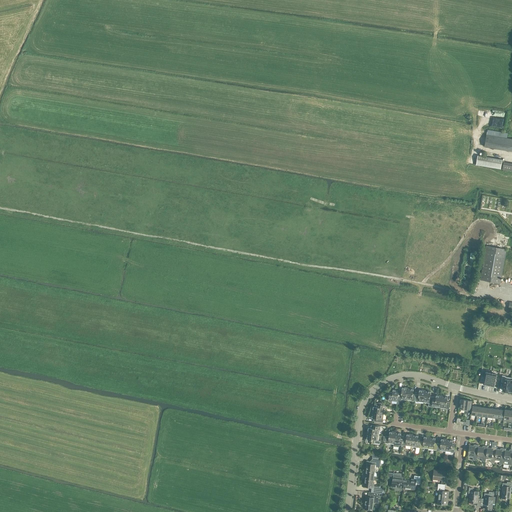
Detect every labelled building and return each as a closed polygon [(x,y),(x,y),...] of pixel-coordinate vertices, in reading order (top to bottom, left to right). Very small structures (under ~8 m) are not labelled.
[(487,135),(507,138),(508,133),(488,130),(487,135)] [(511,139),(507,138),(487,135),(486,135),(484,147),(511,151),(511,139)] [(502,160),(478,156),(476,165),(501,169),(502,160)] [(511,163),(504,162),(503,170),(511,171),(511,163)] [(486,246),(480,280),(500,284),(506,249),(486,246)] [(502,375),(501,381),(504,382),(503,390),(509,392),(509,391),(511,378),(505,377),(505,376),(502,375)] [(402,390),(399,390),(397,402),(400,402),(401,401),(402,399),(406,400),(408,388),(404,387),(404,388),(402,388),(402,390)] [(397,402),(399,390),(398,390),(398,388),(396,388),(395,390),(393,389),(393,391),(390,390),(390,391),(389,391),(388,392),(388,393),(390,394),(389,400),(389,401),(390,402),(391,402),(391,401),(397,402)] [(415,402),(416,394),(413,394),(414,389),(411,389),(412,388),(408,388),(406,400),(412,401),(415,402)] [(419,395),(416,394),(415,402),(418,402),(424,402),(425,390),(422,390),(419,390),(419,395)] [(432,407),(433,397),(430,396),(431,392),(429,391),(425,390),(424,402),(429,403),(429,406),(432,407)] [(436,397),(433,397),(432,407),(435,407),(441,408),(442,396),(439,395),(438,396),(436,395),(436,397)] [(442,396),(441,408),(446,408),(446,409),(449,409),(450,402),(447,402),(448,397),(446,397),(446,396),(442,396)] [(372,412),(376,413),(384,414),(385,409),(386,405),(384,405),(384,404),(382,403),(380,403),(380,405),(375,404),(374,407),(373,407),(373,409),(372,409),(372,412)] [(372,412),(371,416),(372,416),(372,418),(374,418),(374,421),(376,422),(383,423),(384,419),(383,419),(384,414),(376,413),(372,412)] [(367,434),(379,435),(380,430),(381,427),(371,425),(371,428),(368,428),(368,430),(367,430),(367,433),(367,434)] [(392,431),(392,432),(390,432),(389,436),(386,436),(385,443),(388,444),(388,443),(394,444),(396,432),(395,432),(392,431)] [(396,432),(394,444),(394,446),(399,447),(399,445),(402,446),(403,438),(404,436),(401,436),(401,433),(399,433),(399,432),(396,432)] [(367,434),(367,437),(367,439),(370,440),(369,443),(380,444),(381,441),(378,441),(379,435),(367,434)] [(413,434),(409,434),(407,434),(406,439),(403,438),(402,446),(406,446),(411,446),(413,434)] [(413,434),(411,446),(416,447),(416,448),(420,448),(421,441),(421,438),(418,438),(418,436),(416,435),(413,434)] [(430,437),(426,436),(426,437),(424,437),(424,441),(421,441),(420,448),(423,448),(428,449),(430,437)] [(435,443),(436,438),(433,438),(434,437),(430,437),(428,449),(434,449),(434,450),(437,450),(438,443),(435,443)] [(446,451),(447,439),(444,439),(441,439),(441,444),(438,443),(437,450),(440,451),(440,450),(446,451)] [(447,439),(446,451),(451,452),(454,453),(455,443),(452,443),(453,440),(451,440),(447,439)] [(475,445),(475,446),(469,446),(468,456),(473,457),(473,460),(477,460),(477,458),(478,447),(479,447),(479,445),(475,445)] [(484,448),(479,447),(478,447),(477,458),(482,458),(482,461),(486,462),(486,459),(487,448),(488,446),(484,446),(484,448)] [(493,449),(487,448),(486,459),(491,460),(490,462),(495,463),(495,460),(496,449),(497,447),(493,447),(493,449)] [(502,450),(496,449),(495,460),(500,461),(499,463),(503,464),(504,461),(505,450),(506,449),(502,448),(502,450)] [(505,450),(504,461),(503,464),(511,465),(511,449),(511,451),(505,450)] [(367,461),(365,475),(377,476),(377,475),(377,474),(376,473),(375,472),(375,469),(376,469),(376,467),(380,467),(381,460),(379,460),(379,455),(373,454),(372,462),(367,461)] [(446,476),(447,471),(434,470),(433,479),(445,481),(446,476)] [(392,487),(404,488),(404,479),(401,479),(401,477),(401,474),(401,473),(396,473),(396,474),(389,473),(388,480),(393,481),(392,487)] [(374,476),(365,475),(364,486),(373,487),(372,492),(380,493),(384,494),(385,488),(380,488),(381,486),(374,486),(374,483),(373,483),(374,476)] [(412,480),(404,479),(404,488),(415,490),(416,483),(421,484),(422,476),(415,476),(414,479),(412,479),(412,480)] [(503,483),(501,498),(506,499),(506,498),(510,499),(510,501),(511,500),(511,493),(511,494),(511,482),(507,482),(507,483),(503,483)] [(439,491),(438,504),(448,505),(449,491),(444,491),(445,488),(438,487),(433,487),(433,490),(439,491)] [(481,506),(481,499),(478,498),(478,497),(479,497),(481,492),(479,492),(479,491),(475,491),(474,492),(472,491),(473,488),(470,488),(470,487),(469,487),(469,493),(470,493),(469,503),(474,503),(478,503),(477,506),(481,506)] [(364,508),(373,509),(374,503),(378,503),(378,498),(379,498),(380,493),(372,492),(372,497),(366,497),(364,508)] [(484,499),(481,499),(481,506),(484,506),(483,508),(488,509),(488,508),(492,509),(493,504),(495,504),(495,497),(494,497),(494,492),(489,492),(489,494),(485,493),(484,499)]
